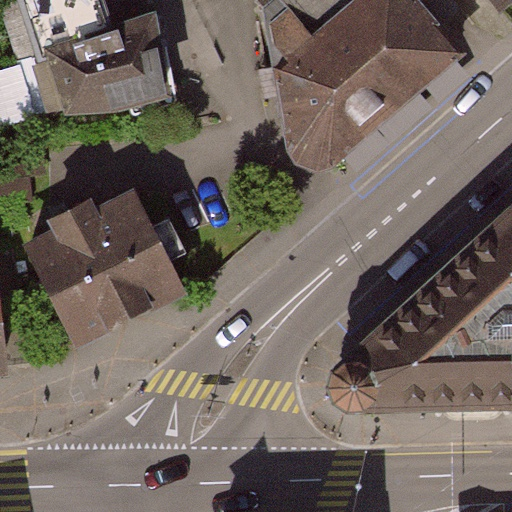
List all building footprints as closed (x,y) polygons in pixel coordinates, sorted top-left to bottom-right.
[(34,59),(50,109),(119,105),(165,91),(156,46),(167,44),(162,19),(151,21),(127,29),(116,0),(113,0),(100,4),(99,0),(24,0),(43,57),(34,59)] [(319,166),(331,162),(455,54),(409,0),(260,0),(272,11),(295,149),(302,159),(319,166)] [(42,146),(0,149),(0,204),(33,201),(30,177),(45,175),(42,146)] [(60,233),(31,248),(46,279),(35,285),(43,302),(54,296),(77,342),(182,289),(134,196),(96,215),(90,202),(54,221),(60,233)] [(474,409),(511,408),(511,214),(345,368),(338,372),(334,378),(331,386),(331,394),(334,401),(339,407),(345,411),(353,412),(360,412),(474,409)]
